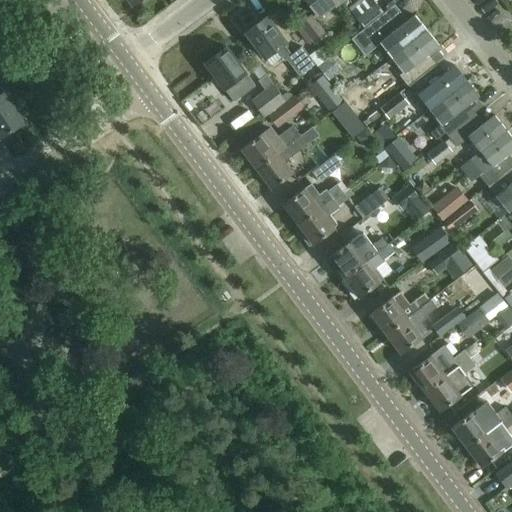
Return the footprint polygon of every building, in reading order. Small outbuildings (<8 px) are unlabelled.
[(340,1),(339,0),(305,0),(318,17),(340,1)] [(360,0),(349,9),(364,28),(382,13),(372,0),(360,0)] [(393,58),(426,31),(414,16),(403,25),(390,9),(351,41),(364,58),(382,44),(392,57),(393,58)] [(310,16),(300,23),(314,42),(324,34),(310,16)] [(290,56),(282,45),(285,43),(265,18),(245,33),(265,58),(275,50),(284,62),(286,60),(299,77),(315,64),(302,47),(290,56)] [(438,60),(432,52),(438,47),(426,31),(393,58),(404,72),(400,76),(407,85),(438,60)] [(244,73),(226,48),(204,64),(223,89),(235,80),(246,95),(255,89),(244,73)] [(328,57),(318,66),(329,80),(339,71),(328,57)] [(441,102),(466,81),(454,66),(443,74),(437,66),(409,88),(416,97),(429,87),(441,102)] [(441,125),(439,126),(446,135),(479,109),(472,100),(478,96),(466,81),(441,102),(429,111),(441,125)] [(285,102),(275,89),(255,104),(265,117),(285,102)] [(0,136),(1,138),(24,122),(5,93),(0,96),(0,136)] [(382,108),(390,117),(407,103),(400,94),(382,108)] [(278,127),(304,107),(295,95),(269,115),(278,127)] [(333,112),(339,120),(351,110),(345,102),(333,112)] [(481,152),(506,132),(494,116),(483,125),(477,117),(449,139),(456,148),(470,138),(481,152)] [(272,127),(262,135),(261,134),(241,149),(256,169),(301,135),(293,125),(278,136),(272,127)] [(308,144),(318,136),(312,127),(301,136),(308,144)] [(511,139),(506,132),(481,152),(471,160),(482,174),(479,177),(486,186),(511,165),(511,160),(507,155),(511,151),(511,139)] [(301,135),(256,169),(271,188),(291,173),(283,163),(308,144),(301,136),(301,135)] [(402,168),(417,156),(399,136),(385,149),(402,168)] [(436,165),(453,151),(444,140),(427,154),(436,165)] [(335,154),(312,171),(320,182),(343,164),(335,154)] [(389,156),(378,165),(383,171),(392,173),(398,168),(389,156)] [(511,170),(489,189),(507,212),(511,208),(511,170)] [(303,189),(283,204),(298,224),(333,198),(328,191),(327,189),(320,194),(312,183),(303,189)] [(338,184),(328,191),(333,198),(343,191),(338,184)] [(409,185),(393,198),(403,210),(419,197),(409,185)] [(468,200),(457,186),(431,206),(443,220),(468,200)] [(380,187),(354,206),(364,218),(389,199),(380,187)] [(333,198),(338,206),(348,198),(343,191),(333,198)] [(333,198),(298,224),(304,231),(300,235),(308,246),(312,243),(313,244),(333,228),(332,228),(337,225),(329,215),(339,207),(338,206),(333,198)] [(450,232),(477,211),(470,203),(443,224),(450,232)] [(411,247),(422,262),(451,241),(441,226),(411,247)] [(501,254),(511,235),(511,233),(504,229),(492,248),(501,254)] [(329,258),(325,262),(333,272),(338,269),(344,278),(378,252),(373,245),(363,232),(349,243),(349,242),(329,258)] [(478,236),(463,248),(467,252),(481,240),(478,236)] [(383,238),(373,245),(378,252),(388,245),(388,244),(383,238)] [(388,245),(378,252),(384,259),(394,252),(389,244),(388,244),(388,245)] [(429,264),(437,275),(462,256),(454,245),(429,264)] [(378,252),(344,278),(349,285),(345,288),(354,299),(358,296),(359,297),(379,282),(371,272),(385,261),(384,259),(378,252)] [(488,255),(476,264),(483,272),(494,263),(488,255)] [(371,314),(367,317),(376,329),(380,326),(386,333),(420,308),(415,301),(410,304),(401,292),(392,298),(391,298),(371,313),(371,314)] [(415,301),(420,308),(430,300),(425,293),(415,301)] [(457,324),(468,339),(490,322),(489,320),(508,306),(497,293),(478,307),(479,308),(457,324)] [(430,300),(420,308),(426,315),(436,307),(430,300)] [(457,306),(432,325),(440,336),(465,317),(457,306)] [(420,308),(386,333),(401,353),(428,333),(420,322),(427,317),(426,315),(420,308)] [(429,356),(409,371),(425,391),(458,366),(453,359),(452,358),(448,361),(439,349),(430,357),(429,356)] [(469,358),(464,351),(453,359),(458,366),(469,358)] [(469,358),(458,366),(464,374),(475,365),(469,358)] [(439,411),(473,385),(469,388),(460,377),(464,374),(458,366),(425,391),(439,411)] [(511,389),(511,371),(501,380),(510,391),(511,389)] [(490,391),(477,400),(485,410),(497,401),(490,391)] [(502,410),(495,414),(501,422),(511,414),(506,407),(502,410)] [(494,412),(479,423),(471,412),(452,426),(467,447),(501,422),(495,414),(494,412)] [(511,415),(511,414),(501,422),(507,429),(511,424),(511,415)] [(501,422),(467,447),(482,466),(511,443),(511,435),(507,429),(501,422)] [(511,461),(496,474),(506,487),(511,482),(511,461)]
